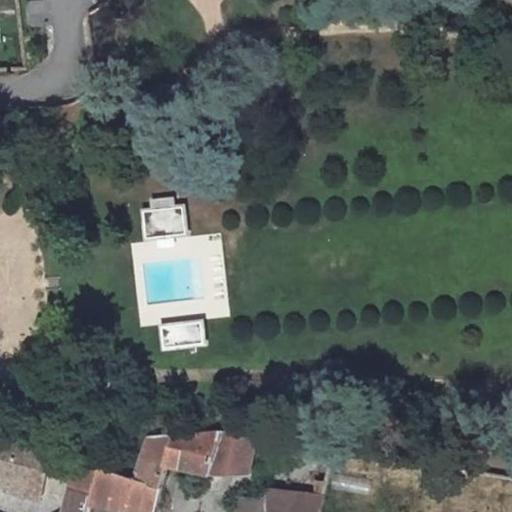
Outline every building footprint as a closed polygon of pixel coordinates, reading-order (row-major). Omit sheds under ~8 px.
[(186,211),(150,215),(152,240),(189,236),(186,211)] [(203,325),(166,329),(167,344),(204,340),(203,325)] [(253,474),(261,430),(150,436),(140,471),(166,476),(169,465),(214,476),(253,474)] [(19,445),(13,443),(3,442),(0,452),(0,477),(42,490),(53,455),(50,455),(39,449),(19,445)] [(89,511),(92,503),(100,471),(86,467),(79,465),(66,511),(89,511)] [(137,481),(100,471),(92,503),(126,511),(132,511),(157,511),(166,476),(140,471),(137,481)] [(0,477),(0,490),(39,500),(42,490),(0,477)] [(321,511),(325,495),(267,487),(268,497),(238,497),(236,511),(321,511)]
